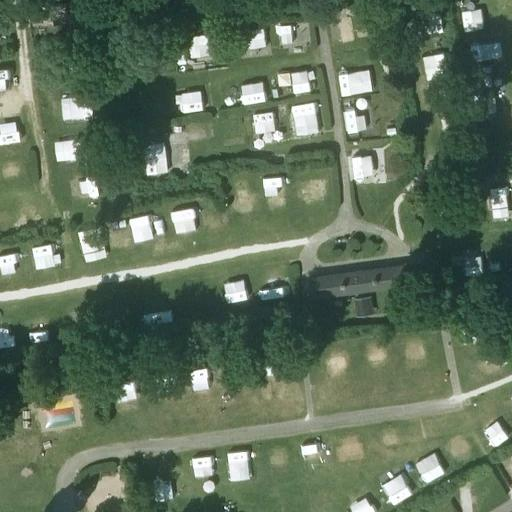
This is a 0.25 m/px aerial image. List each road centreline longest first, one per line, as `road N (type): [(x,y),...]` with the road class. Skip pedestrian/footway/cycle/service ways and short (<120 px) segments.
road 1 (track): [(0,297),(310,245)]
road 2 (track): [(309,259),(310,245),(346,217),(315,0)]
